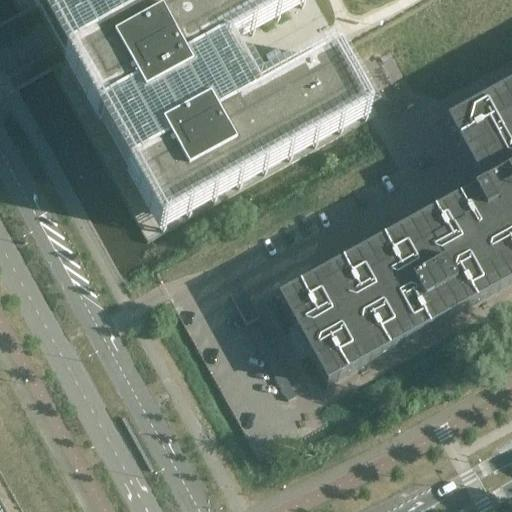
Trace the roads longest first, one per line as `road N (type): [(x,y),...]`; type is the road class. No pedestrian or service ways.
road 1 (unclassified): [(191,511),(0,164)]
road 2 (unclassified): [(0,246),(147,511)]
